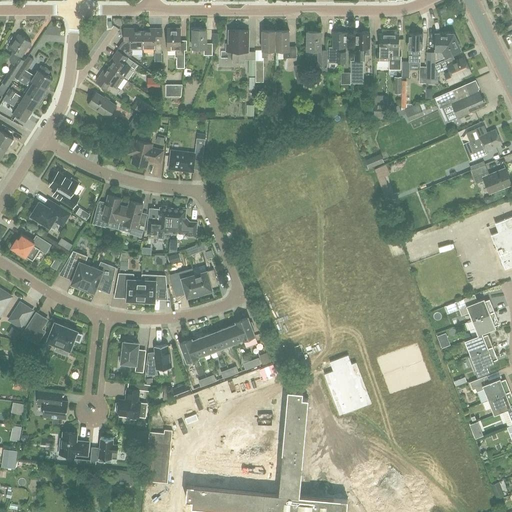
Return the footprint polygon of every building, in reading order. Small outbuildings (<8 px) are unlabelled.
[(497,20),(496,32),(506,32),(506,20),(497,20)] [(143,31),(143,49),(155,49),(155,53),(162,53),(162,28),(149,29),(149,31),(143,31)] [(185,68),(185,50),(181,50),(181,28),(168,28),(168,50),(175,50),(175,57),(177,57),(177,68),(185,68)] [(143,49),(143,31),(137,31),(137,29),(124,29),(124,42),(122,42),(117,48),(129,56),(131,56),(131,49),(143,49)] [(213,55),(213,44),(207,43),(207,29),(193,29),(193,49),(204,49),(204,55),(213,55)] [(248,60),(249,30),(229,30),(228,43),(226,43),(226,51),(233,52),(232,63),(244,63),(244,59),(248,60)] [(276,51),(276,31),(262,30),(262,58),(268,58),(268,51),(276,51)] [(276,31),(276,51),(283,51),(283,58),(289,58),(289,31),(276,31)] [(346,47),(346,32),(333,31),(332,47),(334,47),(334,52),(336,52),(336,62),(345,62),(346,51),(342,51),(343,47),(346,47)] [(327,71),(327,50),(321,50),(321,32),(307,32),(307,51),(318,51),(318,61),(316,61),(316,71),(327,71)] [(364,61),(364,55),(369,55),(370,32),(356,32),(356,41),(354,41),(354,48),(355,48),(355,61),(364,61)] [(389,69),(389,32),(382,32),(382,34),(380,34),(380,51),(377,51),(377,61),(388,61),(388,69),(389,69)] [(396,32),(389,32),(389,69),(400,70),(400,51),(399,51),(399,34),(396,34),(396,32)] [(409,62),(420,62),(420,55),(416,55),(417,49),(422,49),(423,33),(410,33),(409,42),(408,42),(408,49),(409,49),(409,62)] [(426,80),(434,80),(435,60),(436,61),(460,50),(454,36),(451,34),(435,33),(434,53),(427,52),(426,67),(426,79),(426,80)] [(17,73),(24,62),(20,59),(22,57),(31,43),(19,34),(9,48),(15,52),(10,59),(10,62),(14,64),(8,73),(14,77),(17,73)] [(109,68),(124,78),(130,68),(133,71),(138,65),(117,51),(110,61),(112,63),(109,68)] [(426,79),(419,79),(419,83),(426,83),(426,82),(438,83),(438,72),(448,68),(450,71),(445,73),(448,82),(449,84),(460,79),(459,77),(470,72),(464,58),(455,61),(453,56),(436,64),(435,80),(434,80),(426,80),(426,79)] [(17,73),(23,77),(33,82),(45,90),(52,80),(47,76),(50,71),(43,67),(39,72),(38,71),(34,77),(30,74),(29,75),(26,72),(33,61),(28,58),(25,63),(24,62),(17,73)] [(401,77),(401,78),(409,78),(409,62),(402,61),(401,77)] [(299,92),(306,91),(303,76),(300,65),(294,66),(296,78),(299,92)] [(351,83),(363,83),(363,75),(363,66),(350,66),(351,75),(351,83)] [(117,88),(124,78),(109,68),(105,73),(103,71),(96,82),(116,96),(120,90),(117,88)] [(14,77),(15,77),(15,78),(20,82),(23,77),(17,73),(14,77)] [(341,84),(350,84),(350,73),(341,73),(341,84)] [(14,81),(15,79),(11,75),(5,82),(9,86),(14,81)] [(148,78),(148,87),(160,87),(160,78),(148,78)] [(26,93),(39,101),(41,102),(45,96),(42,95),(45,90),(33,82),(26,93)] [(479,83),(469,87),(472,94),(482,89),(479,83)] [(181,96),(182,84),(162,84),(162,96),(181,96)] [(468,96),(463,85),(435,97),(440,108),(451,103),(458,118),(485,106),(484,104),(486,103),(484,98),(482,99),(478,91),(468,96)] [(39,101),(26,93),(23,98),(15,93),(9,90),(6,95),(32,111),(35,107),(37,108),(41,102),(39,101)] [(109,117),(116,105),(96,93),(89,104),(109,117)] [(25,122),(32,111),(6,95),(3,100),(16,109),(13,114),(25,122)] [(141,112),(144,106),(142,105),(143,103),(137,99),(132,107),(138,111),(141,112)] [(374,102),(374,117),(388,117),(389,102),(374,102)] [(135,128),(143,117),(137,113),(129,124),(135,128)] [(484,124),(466,132),(474,150),(484,146),(486,151),(502,144),(495,129),(488,132),(484,124)] [(0,131),(0,146),(6,150),(13,139),(1,130),(0,131)] [(202,158),(204,144),(205,134),(197,133),(194,154),(171,151),(169,169),(193,172),(194,159),(195,157),(202,158)] [(151,144),(137,141),(137,144),(136,143),(135,143),(134,144),(133,144),(132,145),(131,146),(131,147),(131,148),(131,149),(131,150),(131,151),(132,152),(133,152),(133,153),(134,153),(132,163),(146,166),(147,160),(160,163),(163,151),(150,148),(151,144)] [(384,162),(381,153),(365,160),(369,168),(384,162)] [(320,158),(242,187),(258,229),(336,200),(320,158)] [(470,170),(476,184),(483,181),(488,193),(511,184),(505,169),(489,176),(485,164),(470,170)] [(382,166),(377,168),(384,186),(390,184),(382,166)] [(457,168),(442,174),(445,180),(459,174),(457,168)] [(70,180),(58,172),(50,186),(57,190),(53,195),(72,207),(78,198),(71,193),(78,183),(71,179),(70,180)] [(120,221),(124,205),(120,204),(121,198),(108,195),(104,212),(96,210),(92,223),(105,227),(107,220),(115,222),(115,220),(120,221)] [(49,226),(54,218),(63,224),(69,213),(55,204),(47,199),(43,206),(38,204),(38,205),(36,204),(33,209),(35,210),(31,215),(49,226)] [(124,205),(120,221),(124,222),(124,224),(131,226),(129,233),(141,237),(145,223),(138,221),(143,204),(130,201),(128,207),(124,205)] [(170,234),(173,208),(167,207),(167,206),(161,205),(161,207),(160,207),(158,221),(156,220),(156,218),(148,218),(147,234),(157,235),(157,231),(164,231),(164,233),(170,234)] [(173,208),(170,234),(177,234),(177,232),(184,233),(184,235),(196,236),(197,222),(188,221),(185,217),(186,209),(184,209),(184,207),(178,207),(178,208),(173,208)] [(76,213),(86,220),(90,215),(80,208),(76,213)] [(511,216),(495,223),(497,228),(499,232),(491,235),(505,269),(511,266),(511,228),(511,227),(511,216)] [(233,239),(229,228),(225,229),(229,241),(233,239)] [(46,253),(51,245),(36,235),(33,240),(30,240),(22,235),(19,240),(17,239),(11,247),(13,249),(17,251),(16,253),(24,258),(25,257),(32,261),(39,249),(46,253)] [(189,255),(201,251),(199,244),(186,249),(189,255)] [(379,286),(382,277),(369,264),(373,252),(366,245),(356,247),(353,259),(330,265),(327,274),(334,281),(347,278),(347,281),(355,279),(354,276),(357,275),(370,288),(379,286)] [(82,290),(91,266),(84,263),(87,257),(73,251),(64,266),(73,270),(72,273),(74,274),(71,283),(74,285),(74,287),(82,290)] [(91,266),(82,290),(90,293),(90,291),(94,292),(98,283),(102,281),(111,285),(111,284),(115,267),(100,262),(98,269),(91,266)] [(194,274),(200,296),(203,294),(205,294),(207,293),(207,291),(212,290),(209,282),(216,280),(213,270),(206,272),(206,271),(194,274)] [(140,300),(141,279),(134,279),(134,274),(119,273),(117,287),(127,288),(127,302),(135,302),(135,300),(140,300)] [(142,274),(141,279),(140,300),(146,301),(146,303),(154,303),(155,289),(167,290),(166,275),(151,275),(142,274)] [(200,296),(194,274),(181,278),(180,274),(173,276),(177,290),(183,288),(184,289),(187,297),(192,296),(192,297),(195,297),(197,296),(200,296)] [(0,313),(10,297),(0,290),(0,313)] [(337,310),(335,308),(337,306),(332,300),(330,303),(321,293),(311,296),(309,305),(325,322),(322,334),(329,341),(338,339),(341,327),(359,322),(362,313),(355,306),(337,310)] [(472,320),(494,311),(491,302),(486,304),(484,298),(470,304),(467,297),(456,301),(462,315),(469,312),(472,320)] [(21,327),(32,311),(20,303),(9,320),(21,327)] [(478,335),(482,333),(496,328),(493,322),(498,320),(494,311),(472,320),(478,335)] [(236,322),(243,340),(254,336),(252,330),(255,329),(252,322),(249,323),(247,318),(236,322)] [(36,343),(44,331),(30,322),(22,334),(36,343)] [(63,326),(54,322),(47,341),(56,345),(54,351),(67,356),(69,350),(73,340),(79,342),(82,335),(76,333),(77,331),(68,328),(69,327),(63,325),(63,326)] [(242,340),(243,340),(236,322),(235,322),(236,324),(225,328),(231,343),(241,339),(242,340)] [(219,347),(231,343),(225,328),(214,332),(219,347)] [(208,351),(219,347),(214,332),(203,336),(208,351)] [(442,348),(450,345),(446,333),(437,336),(442,348)] [(470,356),(493,347),(489,337),(485,339),(482,333),(478,335),(464,340),(470,356)] [(198,355),(208,351),(203,336),(192,340),(198,355)] [(145,360),(137,359),(139,343),(134,343),(132,340),(127,339),(126,342),(124,341),(121,363),(136,364),(135,371),(144,372),(145,360)] [(196,366),(201,364),(198,355),(192,340),(191,339),(179,343),(186,362),(193,359),(196,366)] [(155,362),(148,363),(147,375),(157,374),(157,369),(172,367),(171,352),(169,352),(169,345),(154,346),(155,354),(154,354),(155,362)] [(353,347),(338,351),(332,375),(343,386),(357,382),(364,358),(353,347)] [(493,347),(470,356),(476,370),(474,371),(477,378),(489,373),(487,366),(494,363),(492,358),(497,356),(493,347)] [(251,360),(254,366),(261,364),(259,357),(251,360)] [(246,369),(254,366),(251,360),(243,363),(246,369)] [(229,369),(231,375),(239,372),(237,366),(229,369)] [(224,378),(231,375),(229,369),(221,372),(224,378)] [(205,378),(208,384),(216,380),(214,374),(205,378)] [(488,400),(510,391),(507,382),(502,384),(500,378),(490,382),(487,375),(469,382),(472,390),(482,386),(488,400)] [(201,386),(208,384),(205,378),(199,380),(201,386)] [(176,398),(191,393),(188,385),(183,387),(183,386),(173,390),(176,398)] [(139,389),(127,388),(126,400),(119,400),(119,403),(117,402),(116,411),(118,411),(118,415),(130,416),(130,418),(137,419),(137,417),(139,417),(141,402),(138,402),(139,389)] [(187,484),(186,500),(192,500),(192,507),(251,511),(346,511),(348,499),(300,495),(309,398),(304,398),(304,391),(288,390),(283,444),(246,441),(242,490),(187,484)] [(62,401),(63,394),(39,391),(37,403),(44,404),(43,415),(66,418),(68,401),(62,401)] [(494,415),(507,410),(511,408),(510,403),(511,402),(511,395),(510,391),(488,400),(494,415)] [(384,397),(375,401),(373,425),(356,432),(356,442),(363,448),(381,440),(381,431),(389,427),(392,403),(384,397)] [(390,469),(400,476),(398,478),(405,483),(407,480),(410,483),(408,500),(416,506),(425,502),(426,484),(438,479),(439,469),(431,463),(432,451),(441,447),(441,437),(422,423),(424,406),(416,400),(407,404),(405,423),(413,428),(412,437),(401,443),(400,455),(391,459),(390,469)] [(13,402),(12,412),(23,414),(25,404),(13,402)] [(212,427),(202,420),(193,424),(192,433),(202,440),(200,464),(208,470),(217,466),(218,453),(221,453),(222,445),(219,445),(219,442),(236,435),(236,425),(229,419),(212,427)] [(475,439),(483,435),(478,422),(470,425),(475,439)] [(164,433),(149,431),(144,481),(167,483),(172,430),(164,429),(164,433)] [(76,442),(77,433),(63,432),(62,439),(61,439),(60,445),(62,446),(61,454),(75,456),(75,454),(88,456),(89,442),(80,441),(80,442),(76,442)] [(118,452),(119,445),(113,444),(114,438),(101,437),(98,461),(111,463),(112,459),(117,460),(118,452)] [(16,451),(5,450),(3,466),(14,468),(16,451)] [(380,470),(364,459),(355,463),(354,472),(369,483),(368,495),(376,501),(385,497),(386,483),(379,478),(380,470)]
